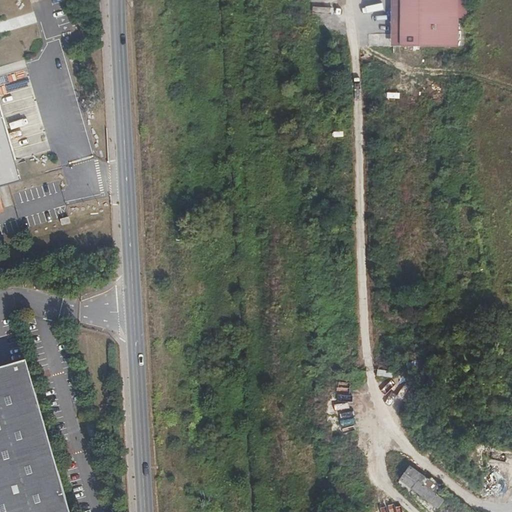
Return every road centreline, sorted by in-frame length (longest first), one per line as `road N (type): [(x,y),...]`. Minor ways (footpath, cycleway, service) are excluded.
road 1 (unclassified): [(349,0),(365,341),(377,401),(423,464),(472,499),(507,511)]
road 2 (tertiary): [(144,511),(118,0)]
road 3 (track): [(355,41),(394,66),(412,92),(401,224)]
